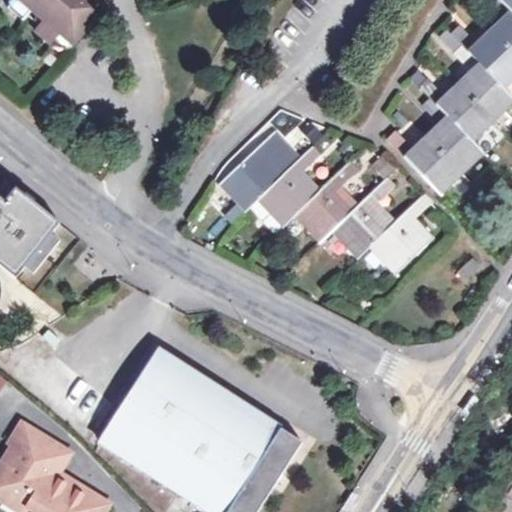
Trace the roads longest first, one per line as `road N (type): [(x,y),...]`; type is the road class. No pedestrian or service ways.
road 1 (residential): [(447,391),(157,241),(124,216)]
road 2 (residential): [(119,0),(143,40),(152,132),(124,216)]
road 3 (residential): [(124,216),(0,123)]
road 4 (tertiary): [(447,391),(374,511)]
